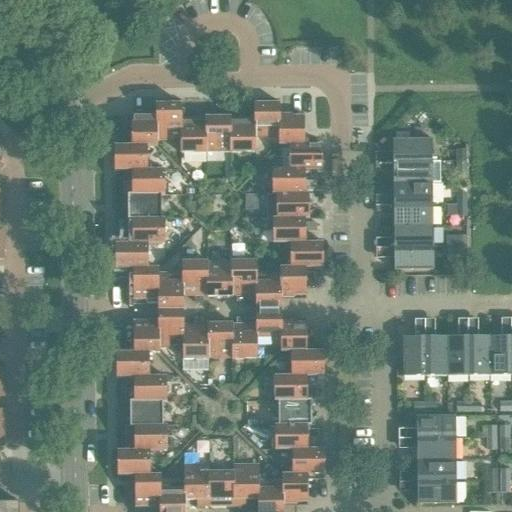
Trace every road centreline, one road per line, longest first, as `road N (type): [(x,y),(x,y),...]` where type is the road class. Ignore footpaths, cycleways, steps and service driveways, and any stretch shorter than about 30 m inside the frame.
road 1 (tertiary): [(73,474),(72,200),(55,117)]
road 2 (residential): [(0,127),(15,143),(16,446),(25,475)]
road 3 (residential): [(55,117),(135,76),(315,79),(339,90),(340,136)]
road 4 (residential): [(379,310),(350,310),(340,136)]
road 5 (residential): [(381,511),(379,310)]
road 6 (residential): [(511,309),(379,310)]
